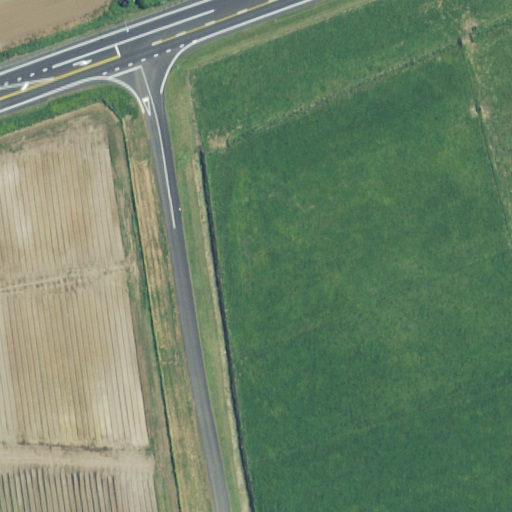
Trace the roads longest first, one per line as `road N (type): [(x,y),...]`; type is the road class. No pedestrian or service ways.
road 1 (unclassified): [(134,50),(161,142),(214,511)]
road 2 (primary): [(134,50),(272,0)]
road 3 (primary): [(0,98),(134,50)]
